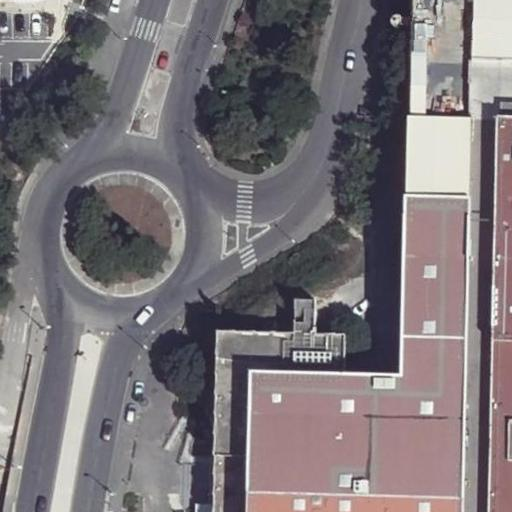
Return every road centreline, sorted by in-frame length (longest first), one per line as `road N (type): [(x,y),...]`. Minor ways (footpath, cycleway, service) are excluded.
road 1 (tertiary): [(66,293),(34,511)]
road 2 (tertiary): [(88,511),(111,389),(135,315)]
road 3 (tertiary): [(135,315),(171,300),(200,262),(204,218),(177,167)]
road 4 (tertiary): [(177,167),(176,126),(212,0)]
road 5 (tertiary): [(96,154),(59,179),(41,221),(50,275),(66,293)]
road 6 (tertiary): [(156,0),(96,154)]
